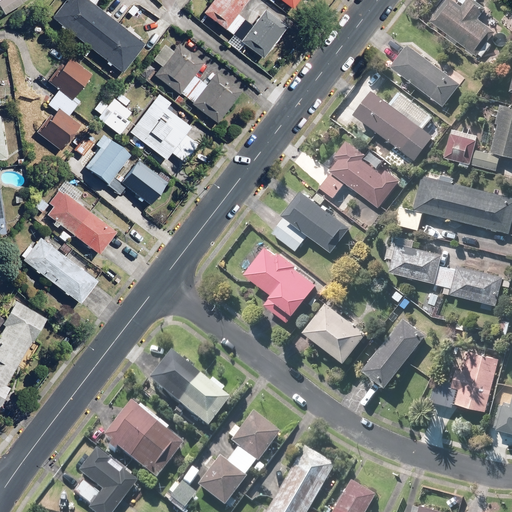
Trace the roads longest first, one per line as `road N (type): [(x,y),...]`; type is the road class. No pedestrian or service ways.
road 1 (residential): [(511,475),(373,437),(161,282)]
road 2 (tertiary): [(161,282),(377,0)]
road 3 (tertiary): [(7,485),(161,282)]
